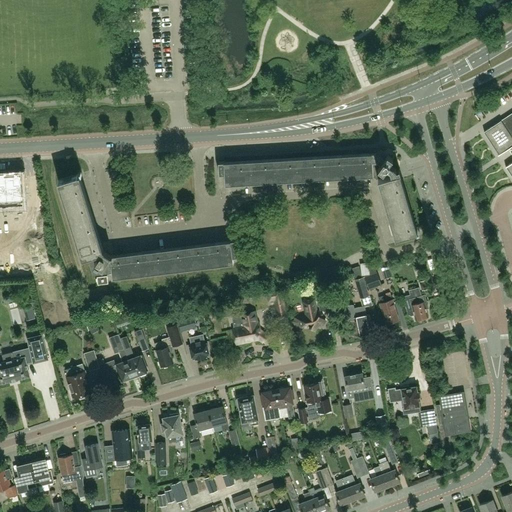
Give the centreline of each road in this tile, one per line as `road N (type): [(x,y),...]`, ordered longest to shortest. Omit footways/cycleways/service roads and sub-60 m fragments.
road 1 (residential): [(0,446),(132,402),(391,346),(477,317)]
road 2 (residential): [(453,234),(385,250),(365,191),(247,198),(201,225)]
road 3 (residential): [(201,225),(121,235),(91,142)]
road 4 (tertiary): [(400,506),(485,467),(498,388)]
road 5 (tertiary): [(475,228),(435,98)]
road 6 (tertiary): [(416,104),(453,234)]
road 7 (secondary): [(421,84),(303,125)]
